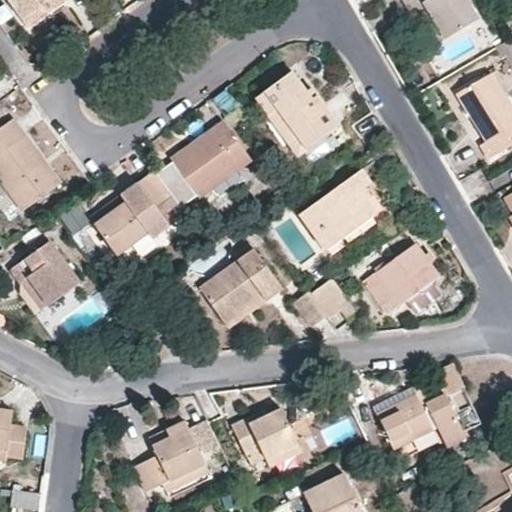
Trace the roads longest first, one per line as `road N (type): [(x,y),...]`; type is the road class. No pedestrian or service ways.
road 1 (residential): [(77,391),(511,328)]
road 2 (residential): [(330,0),(511,315)]
road 3 (residential): [(123,135),(317,0)]
road 4 (residential): [(173,0),(70,75),(66,110),(82,132),(99,142),(123,135)]
road 5 (residential): [(77,391),(59,511)]
